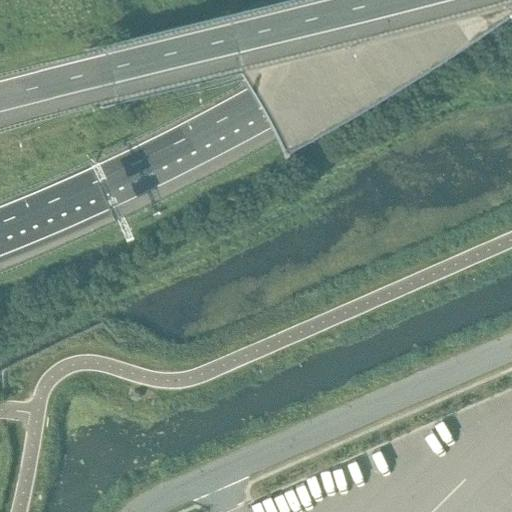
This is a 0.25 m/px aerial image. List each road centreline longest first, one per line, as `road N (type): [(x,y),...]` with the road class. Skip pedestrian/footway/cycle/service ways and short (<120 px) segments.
road 1 (motorway): [(0,222),(159,153),(419,0)]
road 2 (unclassified): [(511,346),(135,511)]
road 3 (motorway): [(0,96),(380,0)]
